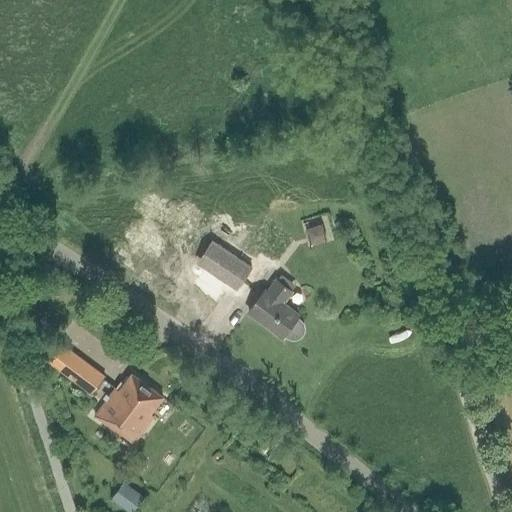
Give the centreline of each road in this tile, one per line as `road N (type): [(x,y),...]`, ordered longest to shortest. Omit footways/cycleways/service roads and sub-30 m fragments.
road 1 (unclassified): [(405,511),(110,284),(0,224)]
road 2 (track): [(70,511),(0,291)]
